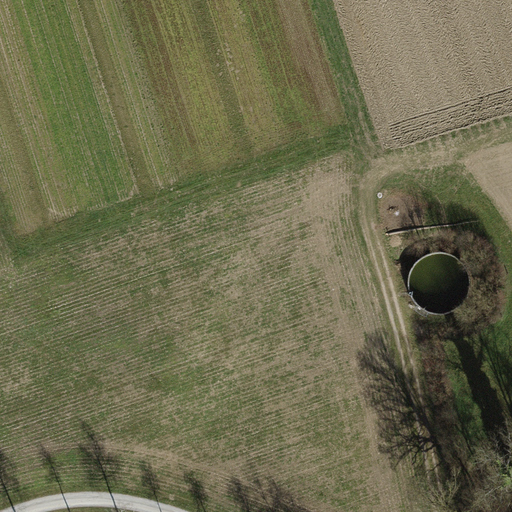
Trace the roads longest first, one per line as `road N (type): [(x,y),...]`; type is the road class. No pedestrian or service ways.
road 1 (track): [(511,131),(398,165),(376,179),(368,199),(446,511)]
road 2 (track): [(15,511),(73,501),(152,511)]
